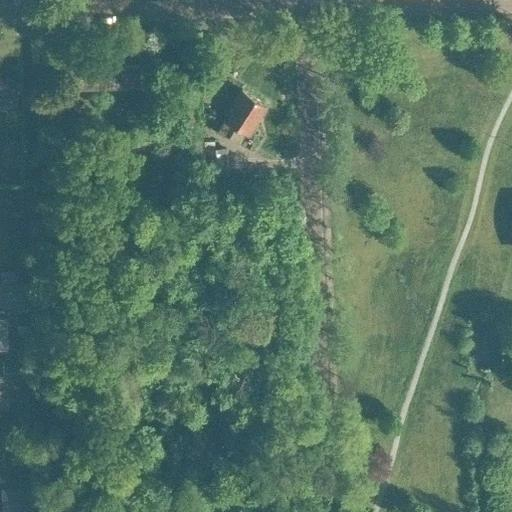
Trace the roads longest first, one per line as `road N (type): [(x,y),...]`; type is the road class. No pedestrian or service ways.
road 1 (residential): [(321,511),(304,7)]
road 2 (residential): [(0,20),(304,7)]
road 3 (residential): [(304,7),(511,1)]
